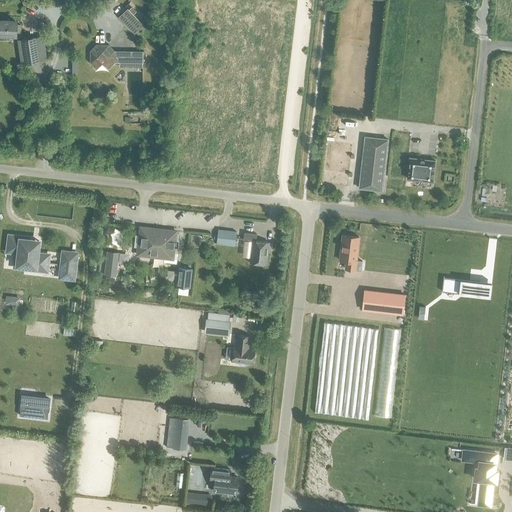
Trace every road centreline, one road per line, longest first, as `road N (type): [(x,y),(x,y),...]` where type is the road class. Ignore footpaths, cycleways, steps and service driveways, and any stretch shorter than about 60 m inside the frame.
road 1 (residential): [(310,206),(0,169)]
road 2 (residential): [(274,511),(310,206)]
road 3 (residential): [(511,50),(489,47),(483,54),(463,224)]
road 4 (unknown): [(282,201),(298,0)]
road 5 (residential): [(463,224),(310,206)]
